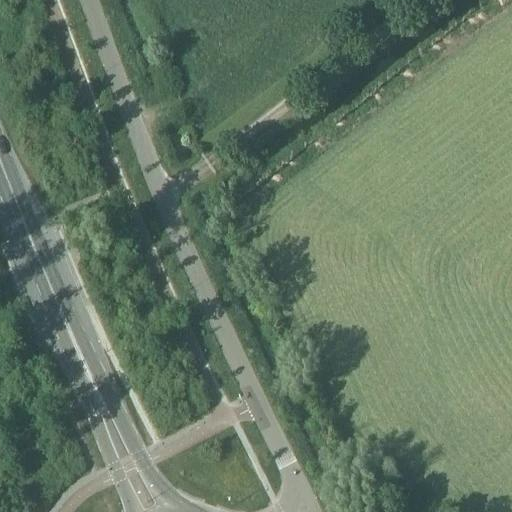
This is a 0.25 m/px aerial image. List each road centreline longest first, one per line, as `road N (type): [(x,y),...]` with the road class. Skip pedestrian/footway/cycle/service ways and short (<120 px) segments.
road 1 (unclassified): [(305,511),(166,200),(90,0)]
road 2 (secondary): [(171,511),(72,342)]
road 3 (secondary): [(72,342),(0,164)]
road 4 (secondary): [(72,342),(132,511)]
